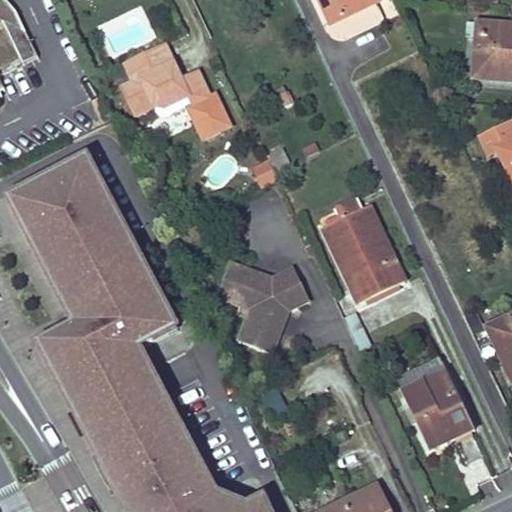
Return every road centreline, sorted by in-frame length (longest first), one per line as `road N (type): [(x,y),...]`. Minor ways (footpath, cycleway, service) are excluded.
road 1 (unknown): [(511,448),(421,239),(362,58)]
road 2 (tertiary): [(0,373),(86,511)]
